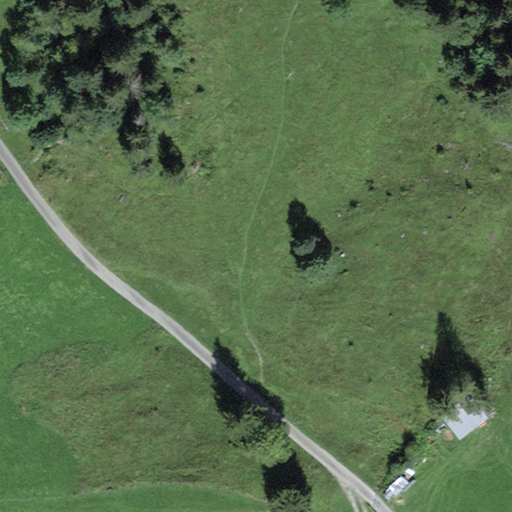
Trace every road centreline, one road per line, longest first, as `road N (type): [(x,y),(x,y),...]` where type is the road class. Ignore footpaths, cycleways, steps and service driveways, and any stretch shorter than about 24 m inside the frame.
road 1 (track): [(268,409),(68,240),(0,149)]
road 2 (track): [(383,511),(268,409)]
